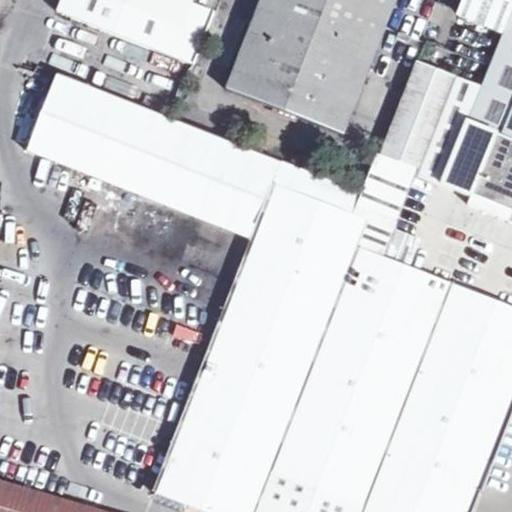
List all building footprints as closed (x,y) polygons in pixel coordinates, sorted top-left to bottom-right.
[(193,0),(64,0),(60,11),(196,65),(216,14),(192,4),(193,0)] [(262,0),(227,88),(344,133),(396,0),(262,0)] [(511,0),(465,0),(460,13),(506,31),(484,87),(419,61),(383,154),(382,154),(369,188),(389,196),(390,195),(402,162),(446,180),(445,183),(443,182),(432,211),(462,223),(470,203),(511,219),(511,0)] [(275,184),(285,160),(63,74),(32,151),(254,237),(275,184)] [(402,162),(390,195),(404,200),(432,211),(443,182),(445,183),(446,180),(402,162)] [(471,511),(511,409),(511,306),(382,256),(358,247),(368,221),(353,215),(275,185),(156,492),(208,511),(471,511)] [(362,191),(353,215),(368,221),(358,247),(382,256),(404,200),(390,195),(389,196),(369,188),(364,186),(362,191)] [(511,219),(470,203),(462,223),(511,242),(511,238),(511,219)] [(103,511),(0,481),(0,511),(103,511)]
